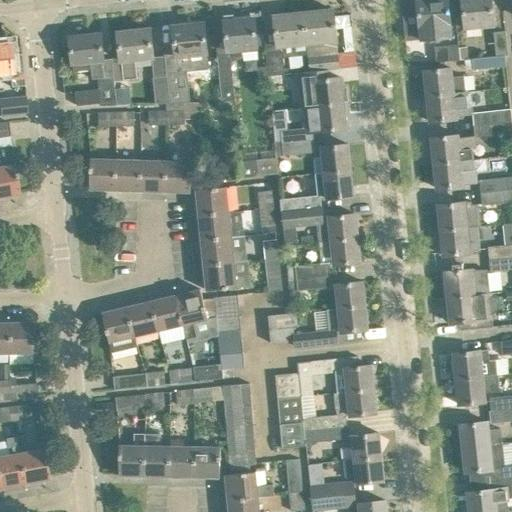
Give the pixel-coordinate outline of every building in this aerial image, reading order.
[(418,8),(402,10),(405,40),(421,39),(440,37),(452,36),(450,24),(451,24),(448,0),(422,0),(417,1),(418,8)] [(462,0),(465,28),(494,26),(491,0),(462,0)] [(308,56),(315,55),(339,52),(334,9),(304,13),(307,42),(308,56)] [(277,45),(307,42),(304,13),(274,16),(277,45)] [(237,19),(224,20),(226,34),(227,50),(228,50),(229,54),(230,54),(242,52),(258,51),(258,48),(257,40),(254,17),(251,17),(251,15),(237,16),(237,19)] [(175,49),(164,51),(165,55),(167,72),(167,73),(167,74),(167,76),(170,103),(175,103),(179,103),(184,103),(190,103),(189,97),(189,92),(189,88),(187,71),(186,67),(189,66),(208,65),(207,52),(204,23),(202,23),(202,21),(190,22),(190,24),(173,26),(175,49)] [(353,26),(344,27),(346,52),(355,51),(353,26)] [(122,60),(124,79),(138,78),(136,58),(153,56),(150,29),(118,32),(121,60),(122,60)] [(497,56),(505,55),(508,54),(506,30),(494,32),(497,56)] [(117,104),(113,62),(113,58),(104,59),(101,34),(70,37),(74,71),(92,69),(93,79),(98,78),(99,89),(76,91),(77,105),(100,103),(101,105),(117,104)] [(0,72),(9,71),(10,73),(11,87),(25,85),(21,53),(10,54),(8,42),(7,42),(7,44),(0,44),(0,72)] [(460,47),(460,46),(460,44),(436,46),(437,61),(461,59),(461,58),(460,47)] [(467,47),(460,47),(461,58),(461,59),(465,59),(468,58),(468,57),(467,47)] [(266,51),(268,75),(285,73),(283,50),(268,51),(266,51)] [(328,69),(340,68),(339,52),(315,55),(308,56),(310,71),(328,69)] [(497,56),(473,58),(474,69),(506,65),(505,55),(497,56)] [(235,99),(231,61),(218,62),(222,101),(235,99)] [(427,97),(467,92),(466,92),(464,75),(452,76),(451,67),(425,70),(427,97)] [(310,71),(299,72),(303,107),(305,106),(344,102),(344,100),(348,100),(346,88),(342,88),(341,77),(329,78),(328,69),(310,71)] [(167,76),(153,77),(156,103),(170,103),(167,76)] [(467,92),(427,97),(430,121),(457,118),(456,115),(469,113),(467,92)] [(26,96),(0,98),(0,116),(27,112),(26,96)] [(319,131),(347,128),(344,102),(305,106),(307,128),(274,131),(275,143),(314,139),(313,127),(319,127),(319,131)] [(190,103),(184,103),(185,109),(185,119),(200,118),(201,103),(190,103)] [(474,125),(511,120),(511,116),(511,108),(472,113),(474,125)] [(167,123),(167,109),(148,110),(149,123),(167,123)] [(167,109),(167,123),(185,122),(185,119),(185,109),(167,109)] [(98,125),(116,124),(116,111),(98,112),(98,125)] [(116,111),(116,124),(134,124),(134,111),(116,111)] [(475,137),(511,133),(511,120),(474,125),(475,137)] [(8,122),(0,122),(0,136),(10,135),(8,123),(8,122)] [(434,163),(474,159),(471,136),(459,138),(458,134),(432,137),(434,163)] [(275,143),(276,156),(315,153),(314,139),(275,143)] [(315,173),(351,169),(348,143),(322,146),(323,157),(316,157),(314,159),(315,173)] [(278,173),(276,157),(241,160),(243,177),(278,173)] [(116,159),(91,158),(90,188),(91,188),(91,187),(115,188),(116,159)] [(140,188),(141,160),(116,159),(115,188),(140,188)] [(474,159),(434,163),(437,188),(464,185),(463,182),(476,181),(474,159)] [(165,189),(166,160),(141,160),(140,188),(165,189)] [(190,191),(191,191),(192,161),(166,160),(165,189),(190,190),(190,191)] [(19,193),(19,192),(14,164),(0,166),(0,195),(18,192),(18,194),(19,193)] [(282,211),(322,206),(321,196),(327,195),(327,197),(354,195),(351,169),(315,173),(318,195),(281,199),(282,211)] [(511,176),(479,180),(480,192),(511,188),(511,176)] [(201,214),(229,211),(226,187),(196,189),(197,190),(198,190),(201,214)] [(511,188),(480,192),(481,204),(511,201),(511,188)] [(259,210),(274,208),(272,189),(257,191),(259,210)] [(441,230),(478,226),(480,226),(477,204),(472,204),(471,201),(439,204),(441,230)] [(319,241),(358,236),(356,213),(330,216),(330,210),(323,210),(322,206),(282,211),(284,227),(317,223),(319,241)] [(261,228),(276,226),(274,208),(259,210),(261,228)] [(203,239),(231,236),(229,211),(201,214),(203,239)] [(489,259),(511,255),(511,222),(503,223),(505,245),(487,246),(489,259)] [(478,226),(441,230),(444,255),(470,252),(480,249),(478,226)] [(205,264),(234,261),(231,236),(203,239),(205,264)] [(287,265),(289,279),(331,274),(330,264),(334,263),(334,264),(361,261),(358,236),(319,241),(321,257),(321,262),(295,265),(287,265)] [(265,258),(278,257),(276,239),(263,241),(265,258)] [(511,255),(489,259),(490,271),(511,269),(511,255)] [(269,291),(282,290),(278,257),(265,258),(269,291)] [(249,273),(235,274),(234,261),(205,264),(208,288),(207,288),(207,289),(251,285),(249,273)] [(448,297),(474,294),(472,269),(445,271),(448,297)] [(289,279),(290,291),(332,287),(331,274),(289,279)] [(339,308),(365,304),(363,281),(336,284),(339,307),(339,308)] [(217,308),(216,296),(203,298),(201,289),(200,289),(200,290),(176,296),(182,324),(186,338),(197,335),(193,321),(217,314),(217,308)] [(464,329),(493,326),(489,292),(474,294),(448,297),(451,322),(463,321),(464,329)] [(239,306),(238,301),(238,294),(216,296),(217,308),(239,306)] [(161,300),(151,302),(158,330),(182,324),(176,296),(161,300)] [(151,302),(127,307),(134,336),(158,330),(151,302)] [(339,308),(339,307),(327,309),(328,325),(340,324),(341,331),(368,329),(365,304),(339,308)] [(240,317),(240,312),(239,306),(217,308),(217,314),(218,319),(240,317)] [(137,346),(134,336),(127,307),(104,313),(104,312),(103,312),(110,342),(111,353),(137,346)] [(270,329),(293,327),(298,326),(296,312),(269,315),(270,329)] [(241,328),(241,323),(240,317),(218,319),(219,331),(241,328)] [(33,352),(32,322),(32,321),(31,322),(31,323),(7,324),(7,352),(33,352)] [(271,343),(294,340),(293,327),(270,329),(271,343)] [(242,341),(242,335),(241,328),(219,331),(220,343),(242,341)] [(296,346),(337,342),(336,329),(295,334),(296,346)] [(502,355),(511,354),(511,339),(501,341),(502,355)] [(243,353),(243,347),(242,341),(220,343),(221,355),(243,353)] [(489,349),(454,353),(456,379),(483,376),(498,374),(496,359),(490,360),(489,349)] [(222,368),(233,367),(245,366),(243,353),(221,355),(222,364),(222,368)] [(305,361),(298,362),(299,372),(299,375),(335,371),(337,392),(374,388),(372,364),(359,366),(358,356),(305,361)] [(233,377),(233,367),(222,368),(222,364),(195,367),(196,380),(233,377)] [(177,382),(196,380),(195,367),(176,369),(177,382)] [(146,372),(147,386),(166,384),(164,369),(146,371),(146,372)] [(115,389),(147,386),(146,372),(113,376),(115,389)] [(277,387),(300,384),(299,376),(299,372),(275,374),(277,387)] [(483,376),(456,379),(459,404),(486,401),(485,392),(500,390),(498,374),(483,376)] [(37,396),(37,394),(36,383),(12,385),(13,398),(37,396)] [(225,399),(251,397),(250,383),(234,384),(224,385),(225,399)] [(278,399),(301,396),(300,384),(277,387),(278,399)] [(0,399),(13,398),(12,385),(0,386),(0,399)] [(225,399),(224,385),(211,386),(193,388),(195,403),(213,401),(225,399)] [(177,405),(195,403),(193,388),(176,390),(177,405)] [(374,388),(337,392),(334,393),(336,408),(349,407),(349,415),(377,412),(374,388)] [(145,394),(147,407),(165,406),(163,392),(145,394)] [(147,407),(145,394),(115,397),(117,410),(147,407)] [(491,410),(511,408),(511,394),(489,397),(491,410)] [(279,412),(302,409),(301,396),(278,399),(279,412)] [(226,414),(253,412),(251,397),(225,399),(226,414)] [(29,419),(27,405),(27,404),(9,406),(11,421),(29,419)] [(0,421),(11,421),(9,406),(0,407),(0,421)] [(511,408),(491,410),(489,410),(490,423),(511,421),(511,408)] [(303,422),(303,418),(302,409),(279,412),(280,425),(303,422)] [(227,427),(254,424),(253,412),(226,414),(227,427)] [(303,422),(304,431),(348,425),(346,413),(303,418),(303,422)] [(463,448),(502,444),(501,428),(488,429),(487,421),(461,424),(463,448)] [(304,434),(304,431),(303,422),(280,425),(281,436),(304,434)] [(229,439),(255,437),(254,424),(227,427),(229,439)] [(348,425),(304,431),(304,434),(305,442),(350,438),(348,425)] [(355,459),(381,456),(379,432),(353,435),(355,458),(355,459)] [(120,473),(145,474),(146,445),(146,433),(134,433),(134,445),(120,445),(119,475),(120,475),(120,473)] [(146,445),(145,474),(155,474),(169,475),(169,446),(160,445),(160,433),(146,433),(146,445)] [(305,445),(305,442),(304,434),(281,436),(282,448),(305,445)] [(0,485),(23,481),(18,452),(15,436),(5,438),(8,454),(0,455),(0,485)] [(230,452),(256,450),(255,437),(229,439),(230,452)] [(466,471),(497,468),(497,465),(504,465),(502,444),(463,448),(466,471)] [(169,446),(169,475),(176,475),(194,475),(194,446),(169,446)] [(219,477),(220,477),(221,447),(194,446),(194,475),(219,476),(219,477)] [(49,478),(48,476),(43,448),(18,452),(23,481),(47,477),(47,478),(49,478)] [(231,465),(257,463),(256,450),(230,452),(231,465)] [(357,483),(384,480),(381,456),(355,459),(355,458),(343,459),(345,476),(357,475),(357,483)] [(300,458),(286,459),(288,478),(302,477),(300,458)] [(317,462),(308,463),(312,498),(357,493),(355,479),(325,483),(323,462),(317,462)] [(511,463),(504,465),(497,465),(497,468),(498,478),(511,476),(511,463)] [(230,500),(258,497),(258,496),(274,494),(273,484),(257,486),(256,471),(226,474),(226,475),(227,475),(230,500)] [(469,503),(465,504),(465,511),(500,511),(509,511),(508,501),(507,498),(509,498),(511,497),(511,476),(498,478),(499,487),(494,487),(494,489),(468,491),(469,503)] [(291,511),(305,509),(304,492),(289,494),(291,511)] [(312,498),(313,511),(358,506),(357,493),(312,498)] [(231,511),(260,511),(258,497),(230,500),(231,511)] [(348,511),(387,511),(386,500),(359,503),(360,511),(349,511),(348,511)]
